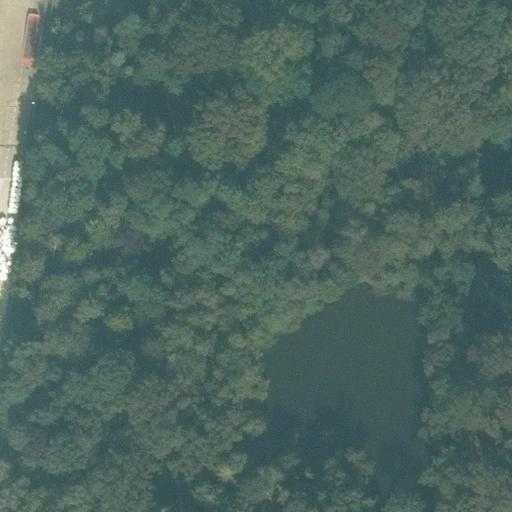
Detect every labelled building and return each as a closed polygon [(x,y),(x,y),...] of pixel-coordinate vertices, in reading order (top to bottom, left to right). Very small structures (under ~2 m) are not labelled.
[(443,3),(409,16),(419,47),(454,34),(443,3)] [(0,146),(24,149),(26,132),(30,132),(34,90),(38,91),(41,62),(9,59),(0,146)] [(163,91),(176,138),(198,133),(186,85),(163,91)] [(464,115),(443,122),(449,140),(471,133),(464,115)] [(281,182),(276,166),(252,173),(257,189),(281,182)] [(142,245),(87,271),(95,289),(151,263),(142,245)] [(125,314),(131,328),(151,318),(145,305),(125,314)]
